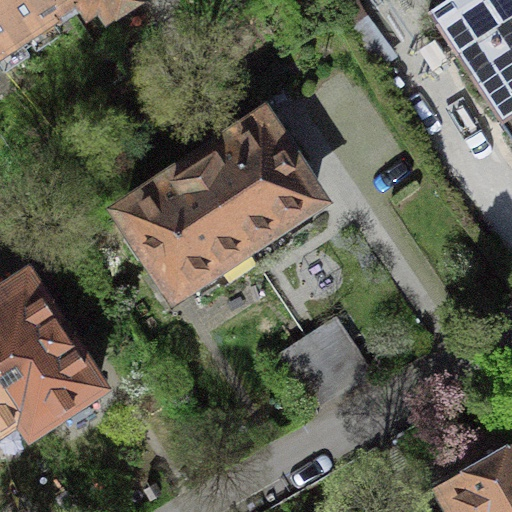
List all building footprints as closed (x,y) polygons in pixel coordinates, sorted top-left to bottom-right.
[(90,7),(85,0),(0,0),(0,52),(80,0),(83,0),(88,8),(90,7)] [(85,0),(90,7),(99,1),(108,13),(128,0),(85,0)] [(511,0),(444,0),(428,11),(481,92),(511,138),(511,0)] [(262,119),(194,165),(245,243),(275,223),(286,225),(304,215),(307,202),(314,197),(281,148),(262,119)] [(194,165),(124,210),(144,240),(175,289),(183,284),(195,286),(212,273),(215,262),(245,243),(194,165)] [(26,275),(0,292),(0,377),(33,427),(99,384),(62,330),(26,275)] [(306,335),(339,386),(353,378),(366,370),(370,375),(373,373),(335,316),(306,335)] [(326,394),(339,386),(306,335),(276,355),(311,409),(315,407),(312,402),(326,394)] [(0,425),(21,412),(32,428),(33,427),(0,377),(0,425)] [(455,502),(437,511),(511,511),(511,454),(481,472),(449,491),(455,502)]
